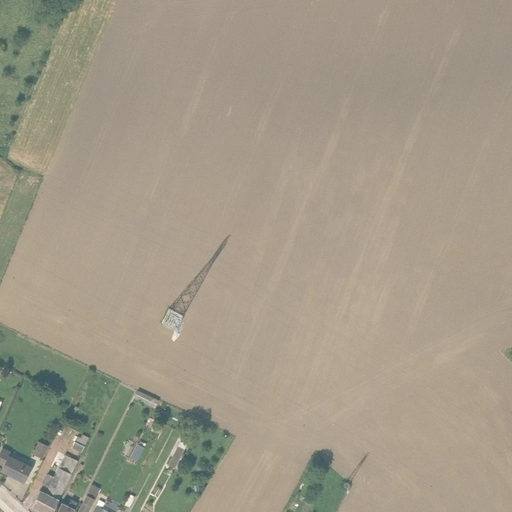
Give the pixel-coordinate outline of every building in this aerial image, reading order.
[(139,389),(135,397),(155,405),(158,398),(139,389)] [(84,451),(88,437),(77,433),(73,448),(84,451)] [(44,457),(50,445),(40,440),(34,453),(44,457)] [(176,467),(188,443),(181,440),(169,463),(176,467)] [(139,460),(144,446),(137,443),(132,458),(139,460)] [(3,448),(0,453),(0,467),(2,469),(0,471),(0,472),(23,484),(32,467),(9,456),(11,452),(3,448)] [(31,507),(40,511),(52,511),(58,500),(59,500),(77,461),(64,455),(51,480),(46,477),(39,491),(31,507)] [(78,511),(87,511),(90,508),(92,509),(102,486),(92,481),(78,511)] [(61,503),(56,511),(72,511),(76,503),(70,500),(67,506),(61,503)]
